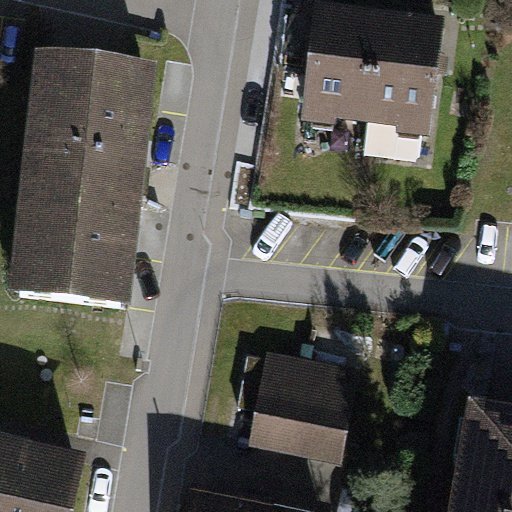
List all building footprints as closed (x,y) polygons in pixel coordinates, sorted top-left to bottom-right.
[(369,0),(366,18),(381,20),(448,28),(455,0),(369,0)] [(366,18),(318,13),(304,134),(337,138),(338,132),(369,135),(381,20),(366,18)] [(448,28),(381,20),(369,135),(400,139),(399,145),(435,149),(448,28)] [(161,89),(40,75),(11,312),(131,327),(161,89)] [(307,360),(268,352),(266,359),(249,356),(239,409),(257,412),(250,446),(288,453),(307,360)] [(362,371),(307,360),(288,453),(343,464),(362,371)] [(511,511),(511,402),(477,396),(455,511),(511,511)] [(77,511),(86,472),(0,454),(0,511),(77,511)] [(273,511),(276,503),(193,487),(188,511),(273,511)] [(278,493),(276,503),(273,511),(334,511),(336,505),(278,493)]
